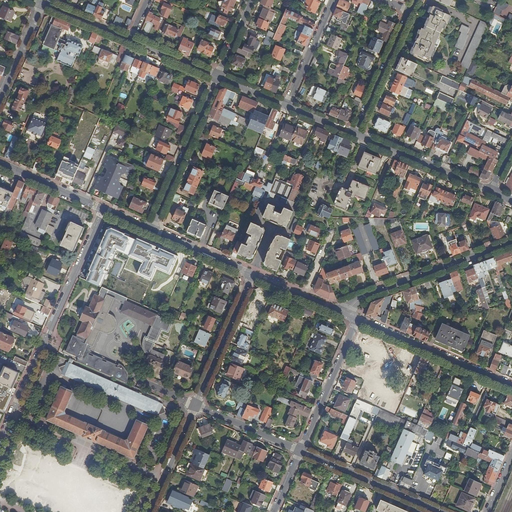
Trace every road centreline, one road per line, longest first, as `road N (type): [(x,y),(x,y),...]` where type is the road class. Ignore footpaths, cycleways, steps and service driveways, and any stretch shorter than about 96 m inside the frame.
road 1 (residential): [(0,439),(104,209)]
road 2 (tertiary): [(358,319),(511,387)]
road 3 (residential): [(151,229),(218,77)]
road 4 (residential): [(511,242),(362,295)]
road 5 (residential): [(301,451),(439,511)]
road 6 (residential): [(491,191),(354,134)]
road 7 (residential): [(301,451),(358,319)]
road 8 (residential): [(253,273),(195,404)]
road 9 (residential): [(410,10),(354,134)]
